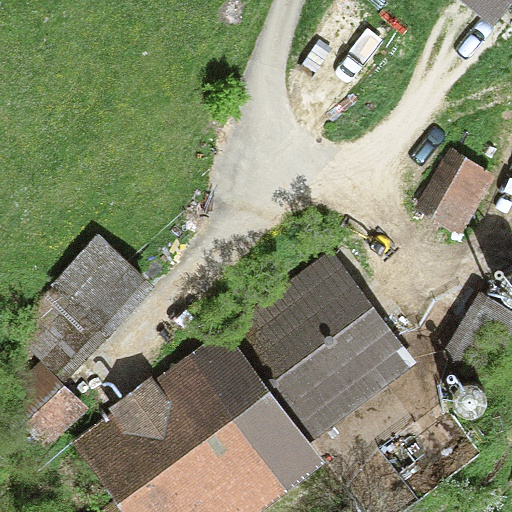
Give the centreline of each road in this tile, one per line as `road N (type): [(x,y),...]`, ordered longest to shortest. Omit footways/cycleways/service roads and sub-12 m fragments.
road 1 (unclassified): [(290,0),(239,201),(134,334)]
road 2 (track): [(412,263),(448,260),(478,225),(511,160)]
